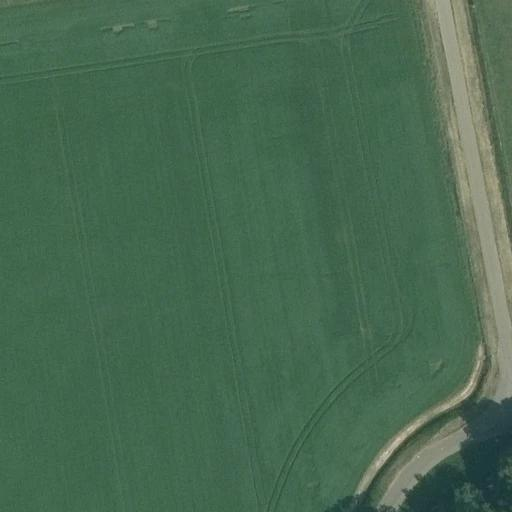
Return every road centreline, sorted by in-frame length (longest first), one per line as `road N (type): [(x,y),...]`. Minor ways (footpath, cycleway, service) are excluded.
road 1 (unclassified): [(441,0),(511,385)]
road 2 (unclassified): [(511,422),(445,445),(406,477),(384,511)]
